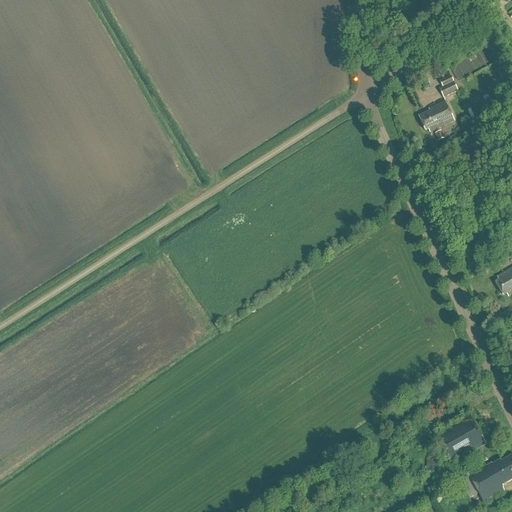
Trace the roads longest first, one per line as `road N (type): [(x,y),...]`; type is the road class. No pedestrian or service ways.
road 1 (unclassified): [(0,328),(365,94)]
road 2 (tertiary): [(511,417),(365,94)]
road 3 (residential): [(365,94),(505,0)]
